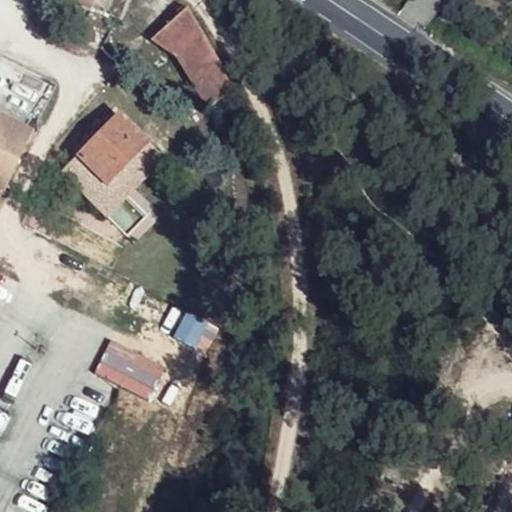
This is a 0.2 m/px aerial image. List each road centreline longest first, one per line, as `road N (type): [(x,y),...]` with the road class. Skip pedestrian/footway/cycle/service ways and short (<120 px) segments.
road 1 (track): [(263,511),(298,356),(285,160),(194,0)]
road 2 (primary): [(511,121),(330,0)]
road 3 (track): [(511,376),(474,390),(410,511)]
